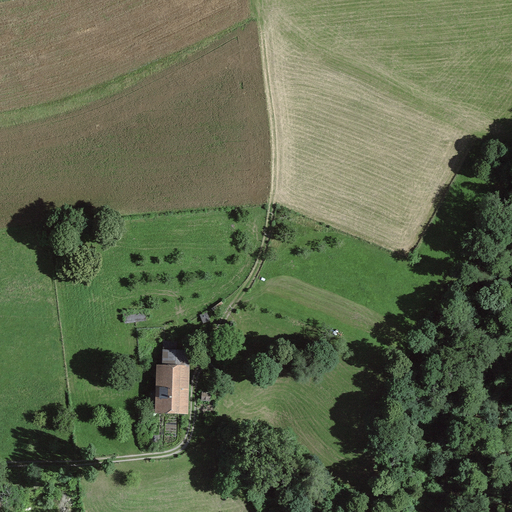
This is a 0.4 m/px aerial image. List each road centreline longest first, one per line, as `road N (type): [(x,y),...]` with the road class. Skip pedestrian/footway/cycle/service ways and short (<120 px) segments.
road 1 (track): [(271,205),(275,137),(258,0)]
road 2 (track): [(271,205),(252,276),(196,373)]
